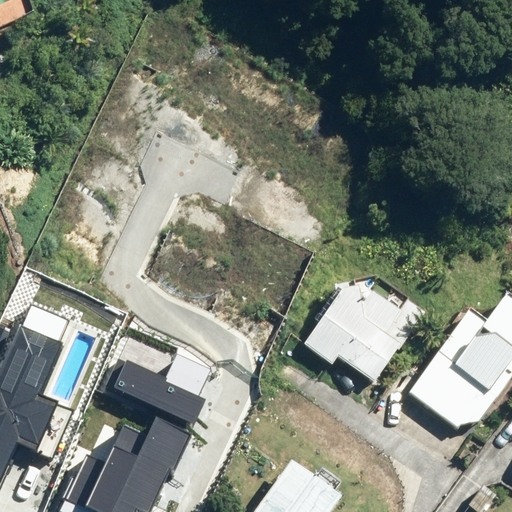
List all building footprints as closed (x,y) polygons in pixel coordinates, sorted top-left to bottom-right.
[(335,363),(372,388),(395,354),(397,356),(424,317),(373,283),(345,287),(345,289),(331,291),(332,296),(337,300),(302,350),(330,370),(335,363)] [(465,316),(407,398),(456,435),(459,430),(476,428),(510,381),(511,382),(511,309),(502,302),(483,329),(465,316)] [(0,491),(21,442),(53,455),(73,408),(42,395),(62,349),(21,333),(0,383),(0,491)] [(199,482),(210,454),(172,440),(174,435),(130,419),(96,510),(102,511),(139,511),(140,510),(145,511),(184,511),(196,481),(199,482)] [(288,467),(255,511),(333,511),(339,504),(288,467)] [(478,490),(465,509),(469,511),(486,511),(494,501),(478,490)]
